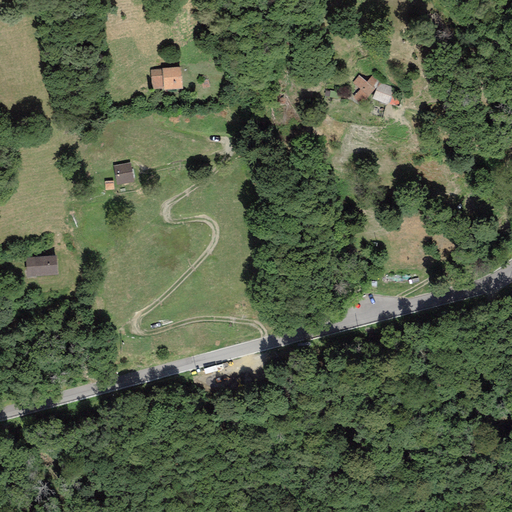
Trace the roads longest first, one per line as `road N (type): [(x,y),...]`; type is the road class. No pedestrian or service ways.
road 1 (tertiary): [(0,415),(477,292),(511,273)]
road 2 (track): [(279,341),(229,319),(143,333),(131,327),(212,246),(209,222),(169,220),(165,209),(227,152),(220,139),(156,125)]
road 3 (track): [(393,313),(407,293),(493,243),(511,214)]
road 4 (track): [(511,145),(489,152),(395,111)]
